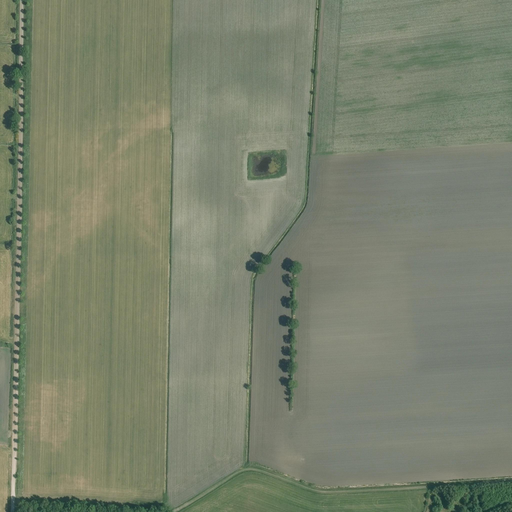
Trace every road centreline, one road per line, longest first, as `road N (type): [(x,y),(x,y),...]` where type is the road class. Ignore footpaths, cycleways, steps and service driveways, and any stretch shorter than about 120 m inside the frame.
road 1 (track): [(12,503),(21,0)]
road 2 (track): [(174,511),(251,469),(329,493),(511,481)]
